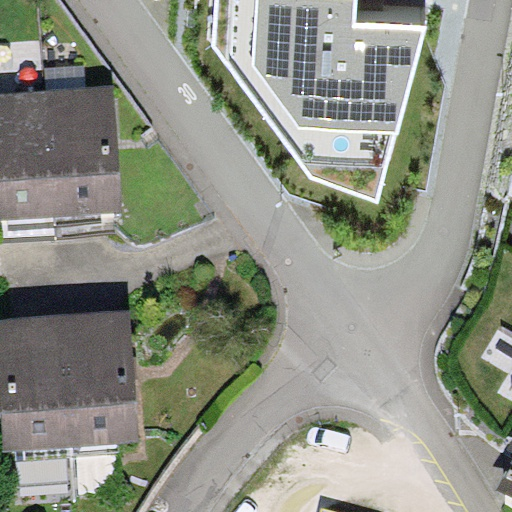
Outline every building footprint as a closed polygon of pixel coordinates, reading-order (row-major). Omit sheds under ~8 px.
[(427,12),(358,7),(358,0),(216,0),(214,26),(315,160),(380,183),(427,12)] [(129,226),(122,109),(60,113),(67,229),(129,226)] [(60,113),(0,116),(0,199),(2,233),(67,229),(60,113)] [(148,444),(140,332),(76,336),(84,448),(148,444)] [(76,336),(10,340),(20,454),(84,448),(76,336)] [(511,438),(501,456),(511,462),(511,467),(494,496),(511,507),(511,438)]
